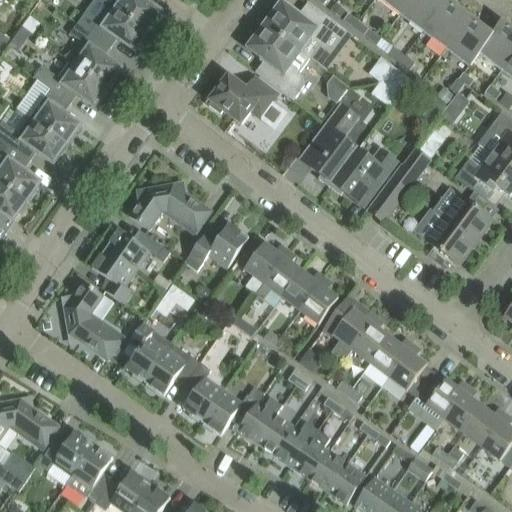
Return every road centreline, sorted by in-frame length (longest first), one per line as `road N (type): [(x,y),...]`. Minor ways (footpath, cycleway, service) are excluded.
road 1 (residential): [(454,328),(159,104)]
road 2 (residential): [(254,511),(181,467),(174,438),(6,326)]
road 3 (residential): [(6,326),(44,270),(49,239),(112,152),(159,104)]
road 4 (residential): [(159,104),(236,0)]
